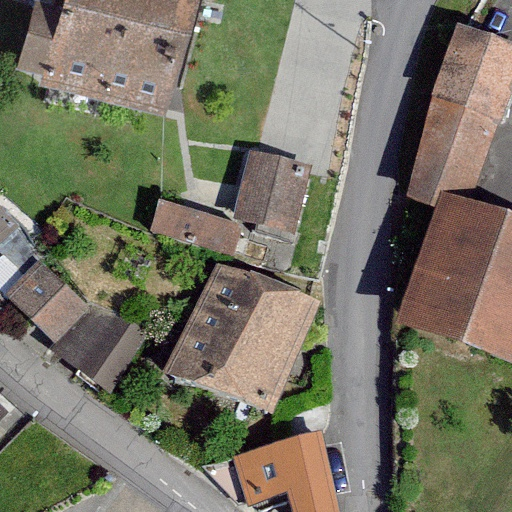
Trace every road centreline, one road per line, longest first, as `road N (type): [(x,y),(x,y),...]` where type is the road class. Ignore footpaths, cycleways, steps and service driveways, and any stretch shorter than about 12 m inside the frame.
road 1 (residential): [(409,0),(371,176),(357,310),(370,511)]
road 2 (residential): [(0,365),(193,511)]
